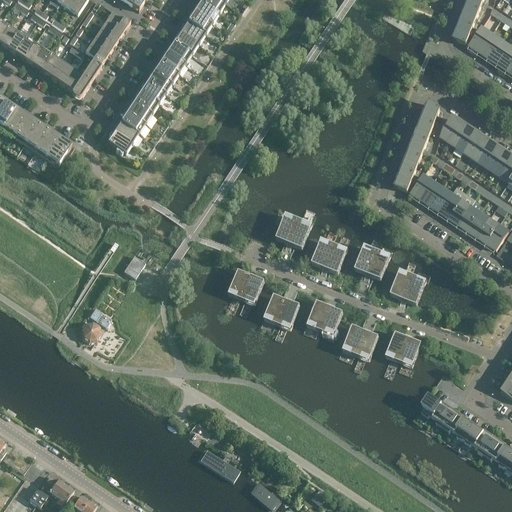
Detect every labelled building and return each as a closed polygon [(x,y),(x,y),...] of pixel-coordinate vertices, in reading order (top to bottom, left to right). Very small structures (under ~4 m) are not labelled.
[(69,12),(77,0),(64,0),(61,6),(69,12)] [(78,18),(89,2),(86,0),(77,0),(69,12),(78,18)] [(145,5),(137,0),(123,0),(122,3),(139,14),(145,5)] [(226,8),(213,0),(202,0),(202,1),(204,2),(201,6),(219,18),(226,8)] [(479,14),(482,6),(469,1),(466,9),(479,14)] [(219,18),(201,6),(198,10),(197,9),(193,15),(195,16),(212,28),(219,18)] [(476,22),(479,14),(466,9),(462,17),(476,22)] [(130,26),(113,15),(107,23),(125,35),(126,35),(125,35),(130,26)] [(212,28),(195,16),(193,15),(189,21),(191,22),(188,26),(206,38),(212,28)] [(473,31),(476,22),(462,17),(459,25),(473,31)] [(125,35),(107,23),(102,31),(120,43),(125,35)] [(0,43),(10,29),(1,24),(0,25),(0,43)] [(469,39),(473,31),(459,25),(456,34),(469,39)] [(206,38),(188,26),(185,31),(183,29),(179,35),(181,36),(199,48),(206,38)] [(7,52),(18,35),(10,29),(0,43),(0,46),(7,51),(7,52)] [(120,43),(102,31),(97,39),(115,51),(114,51),(119,43),(120,43)] [(480,55),(491,37),(482,31),(470,49),(470,50),(470,49),(477,52),(477,53),(480,55)] [(466,47),(469,40),(469,39),(456,34),(453,42),(466,47)] [(15,58),(27,41),(18,35),(7,52),(15,57),(15,58)] [(199,48),(181,36),(179,35),(176,41),(177,42),(174,46),(192,58),(199,48)] [(489,61),(501,43),(491,37),(480,55),(483,56),(488,61),(489,61)] [(115,51),(97,39),(91,47),(109,59),(110,59),(109,59),(114,51),(115,51)] [(24,63),(35,46),(27,41),(15,58),(16,57),(24,63)] [(499,67),(510,50),(501,43),(489,61),(489,62),(496,65),(499,67)] [(32,69),(44,52),(35,46),(24,63),(24,64),(24,63),(32,68),(32,69)] [(192,58),(174,46),(172,50),(170,49),(166,55),(168,56),(186,68),(192,58)] [(82,100),(103,69),(102,69),(109,59),(91,47),(86,55),(89,58),(95,62),(93,65),(84,79),(73,95),(72,96),(72,97),(72,98),(73,100),(74,101),(75,102),(76,102),(78,103),(79,103),(80,103),(80,102),(81,102),(82,101),(82,100)] [(507,74),(511,66),(511,50),(510,50),(499,67),(501,69),(502,69),(507,74)] [(41,75),(52,57),(44,52),(32,69),(33,69),(41,74),(41,75)] [(186,68),(168,56),(166,55),(162,61),(164,62),(161,66),(179,78),(186,68)] [(49,80),(60,63),(52,57),(41,75),(41,74),(49,79),(49,80)] [(57,85),(68,68),(60,63),(49,80),(57,85)] [(179,78),(161,66),(158,70),(157,69),(153,75),(155,76),(172,88),(179,78)] [(65,91),(76,73),(68,68),(57,85),(57,86),(57,85),(65,90),(64,91),(65,91)] [(84,79),(76,73),(65,91),(65,90),(73,95),(84,79)] [(172,88),(155,76),(153,75),(149,81),(151,82),(148,86),(166,98),(172,88)] [(166,98),(148,86),(145,91),(143,89),(139,95),(141,96),(159,108),(166,98)] [(159,108),(141,96),(139,95),(136,101),(137,102),(134,106),(152,118),(159,108)] [(0,128),(4,131),(17,111),(13,109),(6,104),(7,104),(6,104),(0,112),(0,128)] [(152,118),(134,106),(132,111),(130,109),(126,115),(128,116),(146,128),(152,118)] [(437,121),(440,113),(432,107),(431,109),(427,107),(423,115),(437,121)] [(15,138),(28,119),(17,112),(18,111),(17,111),(17,112),(17,111),(4,131),(15,138)] [(146,128),(128,116),(126,115),(122,121),(124,122),(121,126),(139,138),(146,128)] [(434,129),(437,121),(423,115),(420,124),(434,129)] [(26,145),(39,126),(28,119),(29,119),(28,118),(28,119),(15,138),(26,145)] [(449,145),(460,127),(453,122),(448,129),(446,128),(441,140),(449,145)] [(430,137),(434,129),(420,124),(417,132),(430,137)] [(37,153),(50,133),(39,126),(40,126),(39,126),(26,145),(37,153)] [(139,138),(121,126),(118,130),(117,129),(113,135),(114,136),(132,148),(139,138)] [(456,150),(468,132),(460,127),(449,145),(456,150)] [(427,145),(430,137),(417,132),(414,140),(427,145)] [(464,155),(475,137),(468,132),(456,150),(464,155)] [(48,160),(61,141),(50,134),(51,133),(50,133),(50,134),(50,133),(37,153),(48,160)] [(132,148),(114,136),(113,135),(109,141),(111,142),(108,147),(117,153),(116,155),(122,159),(123,157),(125,158),(132,148)] [(471,160),(483,142),(475,137),(464,155),(471,160)] [(59,167),(72,148),(61,141),(62,141),(61,140),(61,141),(48,160),(59,167)] [(424,153),(427,145),(414,140),(410,148),(424,153)] [(479,165),(490,147),(483,142),(471,160),(479,165)] [(486,170),(498,152),(490,147),(479,165),(486,170)] [(421,162),(424,153),(410,148),(407,156),(421,162)] [(494,175),(506,157),(498,152),(486,170),(494,175)] [(417,170),(421,162),(407,156),(404,164),(417,170)] [(501,180),(511,164),(511,161),(506,157),(494,175),(501,180)] [(414,178),(417,170),(404,164),(401,173),(414,178)] [(509,185),(511,180),(511,164),(501,180),(509,185)] [(411,186),(414,178),(401,173),(397,181),(411,186)] [(422,202),(433,185),(424,179),(411,197),(412,197),(419,200),(422,202)] [(407,195),(410,187),(411,186),(397,181),(394,189),(407,195)] [(431,209),(443,191),(433,185),(422,202),(425,204),(430,209),(431,209)] [(441,215),(452,197),(443,191),(431,209),(438,213),(441,215)] [(449,222),(461,204),(452,197),(441,215),(443,217),(443,216),(449,222)] [(459,227),(471,210),(461,204),(449,222),(450,222),(457,225),(459,227)] [(468,234),(480,216),(471,210),(459,227),(462,229),(468,234)] [(478,240),(490,222),(480,216),(468,234),(468,235),(475,238),(478,240)] [(290,248),(298,227),(299,223),(295,222),(295,221),(286,218),(284,222),(276,242),(284,245),(284,246),(282,250),(283,251),(285,246),(290,248)] [(487,247),(499,229),(490,222),(478,240),(481,242),(481,241),(487,247)] [(303,253),(310,233),(311,233),(313,228),(304,225),(299,223),(298,227),(290,248),(294,249),(292,254),(293,254),(295,250),(303,253)] [(497,252),(509,235),(499,229),(487,247),(494,250),(497,252)] [(325,272),(333,252),(335,248),(330,246),(322,243),(320,247),(313,265),(312,267),(320,270),(318,275),(319,276),(321,271),(325,272)] [(338,278),(346,258),(348,253),(339,250),(335,248),(333,252),(325,272),(330,274),(328,279),(330,274),(338,278)] [(368,279),(376,258),(378,255),(373,253),(374,253),(365,249),(363,254),(355,273),(363,277),(361,282),(362,282),(364,277),(368,279)] [(381,284),(389,264),(391,260),(382,256),(378,255),(376,258),(368,279),(373,281),(371,285),(371,286),(373,281),(381,284)] [(135,283),(146,267),(141,263),(134,259),(129,266),(123,275),(135,283)] [(242,303),(251,281),(252,279),(247,277),(249,272),(247,277),(239,274),(231,294),(229,298),(238,302),(242,303)] [(404,304),(412,283),(413,279),(409,278),(409,277),(400,274),(398,279),(399,279),(391,298),(399,302),(397,306),(397,307),(399,302),(404,304)] [(263,288),(265,284),(257,281),(259,276),(258,276),(256,281),(252,279),(251,281),(242,303),(246,305),(247,305),(246,305),(255,309),(257,304),(263,288)] [(417,309),(425,289),(427,285),(418,281),(413,279),(412,283),(404,304),(408,305),(406,310),(407,311),(409,306),(417,309)] [(278,328),(286,306),(287,304),(283,302),(285,297),(284,297),(282,302),(274,299),(266,319),(264,323),(273,327),(278,328)] [(293,329),(300,309),(293,306),(295,301),(294,301),(292,306),(287,304),(286,306),(278,328),(282,330),(286,332),(291,334),(293,329)] [(321,335),(329,312),(330,310),(326,308),(328,304),(327,303),(325,308),(317,305),(310,325),(309,325),(307,330),(316,333),(321,335)] [(342,320),(343,315),(336,312),(337,307),(335,312),(330,310),(329,312),(321,335),(325,336),(325,337),(334,340),(336,335),(342,320)] [(112,322),(95,311),(89,320),(96,324),(94,326),(98,329),(100,327),(106,331),(112,322)] [(102,338),(100,330),(98,329),(94,326),(93,325),(85,327),(80,334),(82,342),(89,347),(97,345),(102,338)] [(356,359),(365,338),(366,335),(361,333),(363,329),(363,328),(361,333),(353,330),(345,350),(343,354),(352,358),(356,359)] [(99,344),(106,349),(115,335),(108,330),(99,344)] [(371,360),(379,340),(371,337),(373,332),(372,332),(371,337),(366,335),(365,338),(356,359),(361,361),(370,365),(371,360)] [(399,366),(408,344),(409,342),(404,340),(406,335),(404,340),(396,336),(388,356),(386,361),(395,364),(399,366)] [(421,350),(422,347),(414,344),(416,339),(415,339),(414,343),(409,342),(408,344),(399,366),(404,368),(413,371),(414,367),(421,350)] [(511,388),(508,386),(507,386),(508,387),(502,395),(501,395),(511,402),(511,388)] [(433,422),(442,409),(443,407),(437,403),(437,402),(432,399),(430,403),(431,403),(422,417),(428,421),(430,420),(433,422)] [(443,431),(454,414),(450,411),(450,412),(443,407),(442,409),(433,422),(437,425),(436,427),(437,427),(443,431)] [(454,436),(463,423),(464,421),(458,417),(458,416),(454,414),(443,431),(449,435),(451,434),(454,436)] [(464,445),(475,428),(471,425),(471,426),(464,421),(463,423),(454,436),(458,439),(457,441),(458,441),(464,445)] [(475,450),(484,437),(485,435),(479,431),(479,430),(475,428),(464,445),(470,449),(472,448),(475,450)] [(485,459),(496,442),(492,439),(492,440),(485,435),(484,437),(475,450),(479,453),(478,455),(479,455),(485,459)] [(496,464),(505,451),(506,449),(500,445),(500,444),(496,442),(485,459),(491,463),(492,462),(496,464)] [(243,444),(237,452),(245,459),(252,450),(243,444)] [(506,473),(511,463),(511,453),(506,449),(505,451),(496,464),(500,467),(499,469),(500,469),(506,473)] [(240,475),(207,454),(200,465),(233,486),(240,475)] [(59,483),(57,485),(50,496),(58,502),(67,489),(59,483)] [(274,511),(281,504),(261,487),(252,497),(269,511),(274,511)] [(74,494),(67,489),(58,502),(66,507),(74,494)] [(317,495),(312,501),(321,508),(326,501),(317,495)] [(73,511),(83,511),(89,504),(81,498),(73,511)]
